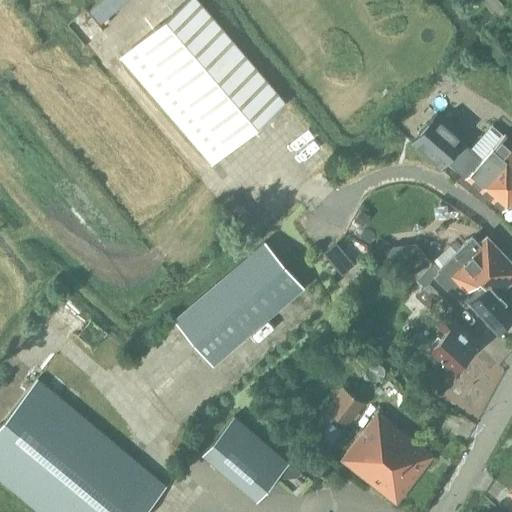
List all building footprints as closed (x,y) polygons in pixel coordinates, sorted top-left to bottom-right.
[(100,0),(86,12),(96,23),(122,0),(100,0)] [(185,0),(120,56),(211,163),(285,99),(199,0),(185,0)] [(182,0),(161,0),(143,16),(152,26),(182,0)] [(511,139),(504,132),(483,156),(465,140),(466,138),(436,111),(410,141),(440,168),(447,160),(502,209),(511,200),(511,139)] [(259,233),(227,196),(218,204),(250,241),(259,233)] [(469,301),(496,275),(506,284),(511,278),(511,276),(511,275),(511,273),(511,261),(505,253),(497,261),(472,235),(439,267),(433,261),(421,247),(402,265),(417,278),(449,308),(462,294),(469,301)] [(324,252),(342,273),(354,263),(336,241),(324,252)] [(267,242),(175,319),(213,365),(305,288),(267,242)] [(496,275),(469,301),(496,330),(500,326),(504,327),(511,319),(511,306),(498,291),(506,284),(496,275)] [(430,347),(433,350),(432,351),(439,358),(440,356),(455,370),(476,347),(473,344),(477,340),(445,311),(435,322),(445,331),(430,347)] [(367,371),(368,377),(373,380),(378,381),(383,377),(385,372),(384,367),(379,363),(373,363),(369,366),(367,371)] [(0,422),(0,478),(40,511),(143,511),(166,485),(37,377),(0,422)] [(385,382),(386,387),(390,391),(395,390),(399,386),(398,380),(394,377),(388,377),(385,382)] [(325,408),(346,425),(364,402),(343,385),(325,408)] [(326,409),(312,427),(331,442),(345,424),(326,409)] [(341,458),(396,501),(432,454),(377,412),(341,458)] [(202,452),(257,499),(274,478),(288,463),(233,416),(202,452)]
